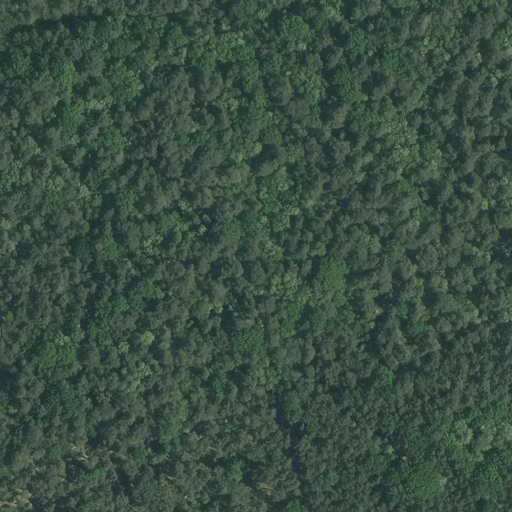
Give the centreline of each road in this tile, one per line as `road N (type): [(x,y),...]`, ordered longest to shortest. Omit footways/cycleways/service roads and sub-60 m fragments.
road 1 (track): [(386,376),(336,319),(238,28),(201,0)]
road 2 (track): [(492,511),(483,487),(386,376)]
